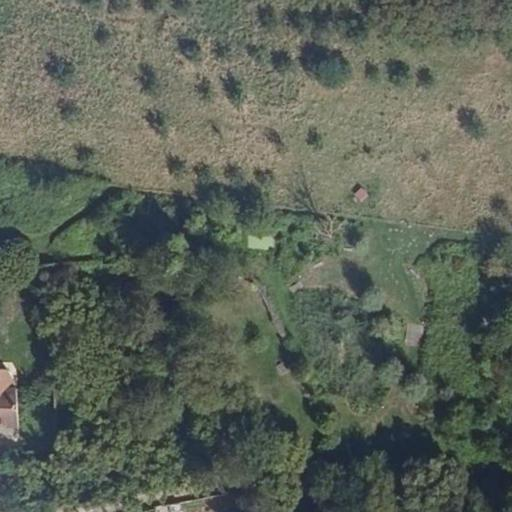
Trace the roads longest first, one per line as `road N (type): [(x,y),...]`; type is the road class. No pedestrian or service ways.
road 1 (track): [(99,511),(345,443),(397,413)]
road 2 (track): [(484,511),(457,467),(397,413)]
